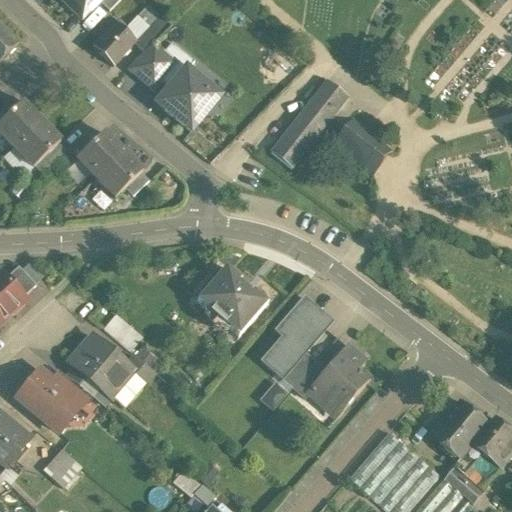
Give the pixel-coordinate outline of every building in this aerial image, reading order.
[(103,0),(63,0),(84,20),(100,4),(103,0)] [(103,0),(100,4),(109,13),(121,0),(103,0)] [(146,8),(127,29),(139,40),(135,43),(133,46),(143,55),(153,43),(168,27),(146,8)] [(127,29),(119,22),(115,25),(135,43),(139,40),(127,29)] [(115,25),(114,25),(92,50),(113,68),(133,46),(135,43),(115,25)] [(0,32),(0,64),(16,49),(0,32)] [(143,55),(128,72),(150,92),(176,64),(153,43),(143,55)] [(150,92),(145,98),(189,137),(223,98),(179,59),(176,64),(150,92)] [(324,88),(274,151),(273,150),(270,154),(291,171),(294,167),(294,166),(325,126),(340,138),(345,131),(330,119),(343,103),(344,103),(347,99),(326,83),(323,87),(324,88)] [(11,97),(0,107),(0,116),(3,120),(19,105),(11,97)] [(59,143),(20,103),(19,105),(3,120),(0,123),(0,137),(32,170),(58,145),(59,143)] [(340,138),(331,149),(370,180),(393,150),(354,120),(345,131),(340,138)] [(141,173),(103,134),(76,160),(114,200),(125,189),(141,174),(141,173)] [(58,145),(42,160),(49,167),(65,152),(58,145)] [(68,152),(53,166),(61,175),(76,160),(68,152)] [(141,174),(125,189),(133,198),(148,182),(141,174)] [(43,279),(30,265),(21,272),(35,287),(43,279)] [(21,272),(18,269),(5,281),(22,300),(35,288),(21,272)] [(250,296),(238,286),(240,283),(225,271),(197,302),(211,314),(210,316),(224,328),(225,327),(239,338),(267,306),(252,294),(250,296)] [(5,281),(1,277),(0,277),(0,324),(24,302),(22,300),(5,281)] [(305,300),(276,333),(284,339),(262,364),(283,382),(305,356),(327,331),(318,324),(324,316),(305,300)] [(137,344),(113,323),(114,323),(113,322),(104,333),(129,355),(130,354),(129,353),(137,344)] [(126,369),(92,339),(69,366),(75,371),(85,380),(85,379),(99,391),(110,400),(123,385),(125,387),(133,377),(134,376),(126,369)] [(326,375),(309,395),(311,396),(326,409),(332,403),(344,413),(370,383),(358,373),(365,365),(357,358),(359,357),(350,349),(326,375)] [(326,375),(305,356),(283,382),(305,402),(311,396),(309,395),(326,375)] [(154,376),(134,359),(126,369),(134,376),(133,377),(145,387),(154,376)] [(85,380),(75,371),(66,381),(86,397),(90,400),(99,391),(85,379),(85,380)] [(58,391),(38,374),(16,401),(59,436),(81,409),(78,407),(58,391)] [(86,397),(66,381),(58,391),(78,407),(86,397)] [(470,411),(456,427),(450,422),(436,439),(462,462),(473,449),(491,428),(470,411)] [(28,442),(0,418),(0,465),(5,470),(28,442)] [(511,458),(511,435),(496,422),(491,428),(473,449),(482,456),(502,471),(511,458)] [(409,511),(439,478),(390,436),(350,482),(385,511),(409,511)] [(462,462),(455,470),(464,478),(472,469),(482,456),(473,449),(462,462)] [(80,470),(60,454),(42,474),(61,491),(80,470)] [(489,484),(472,469),(464,478),(482,493),(483,492),(489,484)] [(464,478),(455,470),(445,482),(476,508),(487,495),(483,492),(482,493),(464,478)] [(186,506),(193,511),(203,511),(216,497),(185,471),(173,484),(191,500),(186,506)] [(445,482),(443,481),(416,511),(472,511),(476,508),(445,482)]
